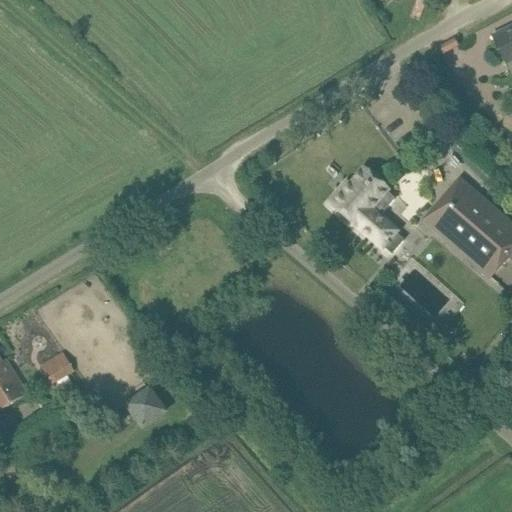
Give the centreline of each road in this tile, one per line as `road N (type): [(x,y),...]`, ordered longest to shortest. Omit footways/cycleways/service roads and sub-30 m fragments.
road 1 (unclassified): [(511,440),(205,174)]
road 2 (unclassified): [(205,174),(490,0)]
road 3 (track): [(4,0),(205,174)]
road 4 (unclassified): [(0,302),(205,174)]
